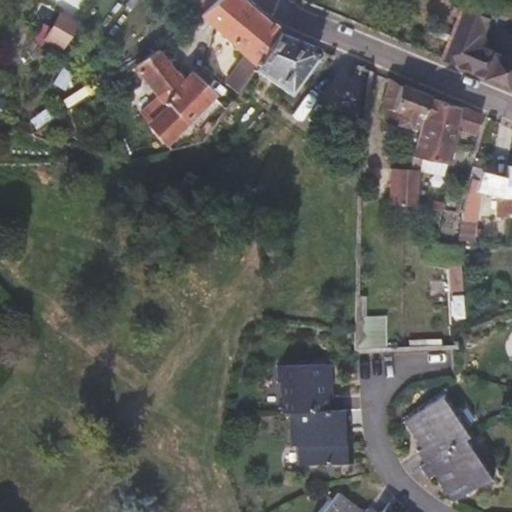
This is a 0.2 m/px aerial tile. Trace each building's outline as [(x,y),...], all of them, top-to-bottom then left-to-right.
[(200,16),(219,0),(189,0),(187,2),(200,16)] [(237,1),(235,0),(219,0),(200,16),(197,18),(222,41),(203,64),(236,93),(254,71),(280,37),(237,1)] [(481,52),(482,38),(495,3),(486,0),(466,0),(441,59),(511,89),(511,69),(496,63),(498,58),(481,52)] [(52,11),(41,38),(63,46),(73,20),(52,11)] [(286,93),(318,52),(280,37),(254,71),(286,93)] [(174,70),(164,58),(162,59),(156,52),(132,68),(165,108),(148,124),(165,143),(211,96),(188,73),(180,81),(172,72),(174,70)] [(427,98),(398,88),(391,82),(386,99),(393,103),(390,111),(397,113),(396,125),(409,127),(412,119),(421,122),(427,98)] [(413,158),(420,160),(420,172),(444,178),(456,133),(476,137),(481,117),(427,98),(421,122),(417,143),(413,158)] [(69,145),(65,126),(54,119),(29,136),(69,145)] [(376,186),(379,143),(362,142),(358,186),(376,186)] [(418,207),(420,172),(420,160),(413,158),(417,143),(405,143),(402,172),(401,207),(418,207)] [(511,167),(506,167),(505,179),(503,187),(511,188),(511,205),(511,204),(511,167)] [(511,205),(511,188),(503,187),(505,179),(481,174),(478,182),(471,181),(466,194),(461,222),(458,242),(473,243),(480,196),(494,199),(494,218),(511,219),(511,205)] [(425,264),(446,264),(446,273),(456,273),(456,269),(458,268),(460,247),(447,246),(424,245),(425,264)] [(459,296),(457,281),(447,281),(448,297),(453,297),(459,296)] [(357,346),(383,345),(383,313),(357,314),(357,346)] [(324,401),(322,368),(273,370),(273,389),(277,389),(277,417),(284,418),(332,415),(332,401),(324,401)] [(460,441),(465,437),(447,415),(450,412),(441,397),(400,424),(418,452),(412,456),(420,467),(460,441)] [(332,447),(331,431),(342,432),(342,415),(332,415),(284,418),(285,452),(291,452),(291,470),(346,469),(346,448),(332,447)] [(490,478),(480,463),(478,464),(460,441),(420,467),(416,469),(424,482),(431,477),(449,504),(451,504),(490,478)] [(347,511),(332,499),(321,511),(347,511)]
